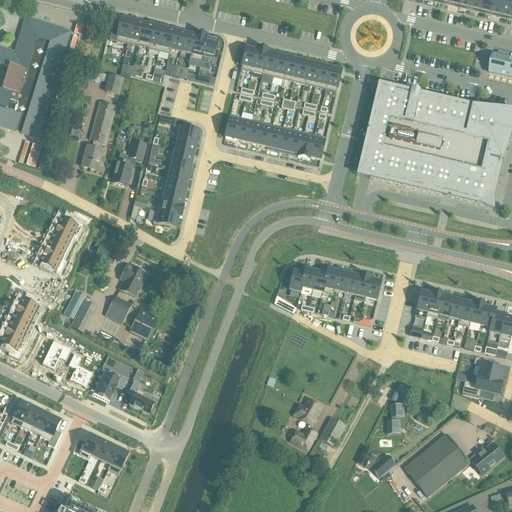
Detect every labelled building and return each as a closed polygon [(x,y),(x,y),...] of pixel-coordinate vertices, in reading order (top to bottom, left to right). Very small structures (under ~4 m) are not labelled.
[(460,0),(459,7),(470,9),(471,0),(460,0)] [(471,0),(470,9),(480,12),(482,0),(471,0)] [(482,0),(480,12),(491,14),(494,0),(482,0)] [(494,0),(491,14),(501,17),(505,0),(494,0)] [(511,0),(505,0),(501,17),(511,19),(511,17),(511,0)] [(3,90),(0,89),(0,128),(14,133),(15,130),(23,132),(22,134),(38,139),(71,32),(25,18),(15,53),(0,48),(0,64),(10,68),(7,76),(5,75),(3,82),(5,83),(3,90)] [(133,22),(133,23),(133,22),(122,20),(121,20),(118,31),(112,29),(109,42),(115,43),(127,46),(133,22)] [(127,46),(126,50),(131,51),(132,47),(138,48),(138,47),(143,25),(133,23),(133,22),(127,46)] [(148,50),(154,27),(143,25),(138,47),(148,49),(148,50)] [(77,26),(75,34),(80,36),(83,28),(77,26)] [(159,53),(164,30),(154,27),(148,50),(148,49),(148,51),(159,53)] [(170,51),(175,32),(164,30),(159,53),(170,56),(171,51),(170,51)] [(181,54),(185,35),(175,32),(170,51),(171,51),(181,54)] [(83,33),(74,62),(95,68),(103,39),(83,33)] [(191,56),(196,37),(195,37),(185,35),(181,54),(191,56)] [(202,58),(206,40),(207,40),(207,38),(196,35),(195,37),(196,37),(191,56),(190,61),(201,63),(201,62),(202,59),(202,58)] [(218,43),(207,40),(206,40),(202,58),(202,59),(201,62),(212,65),(218,43)] [(252,74),(257,52),(256,52),(246,49),(241,71),(252,74)] [(262,76),(267,54),(268,55),(268,52),(257,49),(256,52),(257,52),(252,74),(262,76)] [(493,56),(489,73),(511,78),(511,56),(498,53),(497,57),(493,56)] [(273,79),(278,57),(268,55),(267,54),(262,76),(273,79)] [(283,81),(288,59),(278,57),(273,79),(283,81)] [(294,84),(299,62),(288,59),(283,81),(294,84)] [(304,86),(309,64),(299,62),(294,84),(304,86)] [(315,89),(320,67),(309,64),(304,86),(315,89)] [(325,91),(331,69),(320,67),(315,89),(325,91)] [(336,94),(341,72),(331,69),(325,91),(336,94)] [(130,80),(131,77),(131,74),(121,71),(120,77),(130,80)] [(101,84),(102,73),(85,72),(85,83),(101,84)] [(105,94),(120,98),(124,80),(104,75),(102,82),(108,83),(105,94)] [(209,86),(210,79),(198,76),(197,78),(196,83),(209,86)] [(489,205),(507,126),(502,118),(418,98),(417,99),(410,97),(411,96),(380,89),(360,175),(489,205)] [(115,109),(99,104),(89,141),(93,142),(91,149),(86,148),(81,168),(96,172),(102,152),(99,151),(101,144),(106,145),(115,109)] [(236,142),(241,120),(230,117),(225,139),(225,140),(236,142)] [(246,144),(251,122),(241,120),(236,142),(246,144)] [(175,122),(174,129),(176,129),(174,140),(177,141),(196,145),(196,146),(199,134),(199,133),(190,131),(191,125),(175,122)] [(257,147),(262,125),(251,122),(246,144),(257,147)] [(71,123),(67,136),(74,139),(78,126),(71,123)] [(267,149),(272,127),(262,125),(257,147),(267,149)] [(278,152),(283,130),(272,127),(267,149),(278,152)] [(288,154),(293,132),(283,130),(278,152),(288,154)] [(299,157),(304,135),(293,132),(288,154),(298,157),(299,157)] [(309,159),(314,137),(304,135),(299,157),(298,157),(298,159),(309,162),(310,159),(309,159)] [(325,140),(314,137),(309,159),(310,159),(320,162),(325,140)] [(175,151),(194,156),(196,146),(196,145),(177,141),(175,151)] [(146,145),(133,142),(127,164),(118,161),(112,184),(126,188),(134,160),(142,163),(146,145)] [(172,150),(169,161),(172,162),(173,162),(191,166),(194,156),(175,151),(172,150)] [(172,162),(170,172),(189,177),(191,166),(173,162),(172,162)] [(170,172),(168,183),(186,187),(189,177),(170,172)] [(165,193),(184,198),(186,187),(168,183),(165,193)] [(159,202),(159,203),(181,208),(184,198),(165,193),(162,192),(159,202)] [(135,200),(133,208),(139,209),(145,211),(147,203),(135,200)] [(158,202),(155,213),(179,219),(181,220),(184,208),(181,208),(159,203),(159,202),(158,202)] [(131,218),(131,219),(136,221),(139,209),(133,208),(131,218)] [(155,213),(153,225),(176,230),(179,219),(155,213)] [(61,219),(55,231),(75,240),(75,241),(77,242),(86,224),(75,219),(72,224),(61,219)] [(55,231),(49,242),(70,252),(75,241),(75,240),(55,231)] [(44,253),(64,263),(70,252),(49,242),(44,253)] [(96,259),(113,266),(118,255),(101,248),(96,259)] [(44,253),(38,265),(61,276),(66,264),(64,263),(44,253)] [(123,283),(120,291),(136,300),(148,276),(129,267),(121,282),(123,283)] [(301,294),(300,296),(310,298),(312,292),(316,273),(305,271),(304,275),(305,275),(301,289),(302,290),(301,294)] [(327,276),(322,294),(333,297),(334,292),(338,274),(327,271),(326,276),(327,276)] [(289,290),(289,291),(301,294),(302,290),(301,289),(304,275),(294,273),(293,273),(289,290)] [(316,273),(312,292),(322,294),(327,276),(326,276),(317,273),(316,273)] [(338,274),(334,292),(344,295),(349,276),(338,274)] [(349,276),(344,295),(355,297),(359,278),(349,276)] [(359,278),(355,297),(365,300),(370,281),(371,279),(359,276),(359,278)] [(370,281),(365,300),(376,302),(381,284),(370,281)] [(63,316),(73,321),(85,298),(75,293),(63,316)] [(416,312),(415,317),(426,320),(426,318),(427,314),(432,296),(431,296),(421,293),(416,312)] [(427,314),(426,318),(437,320),(442,298),(443,298),(443,296),(432,293),(431,296),(432,296),(427,314)] [(106,317),(123,325),(133,307),(116,298),(106,317)] [(277,298),(274,306),(284,312),(288,305),(277,298)] [(442,298),(437,320),(448,323),(449,319),(448,319),(453,301),(443,298),(442,298)] [(22,299),(16,311),(34,320),(40,308),(22,299)] [(453,301),(448,319),(449,319),(458,322),(459,322),(463,303),(453,301)] [(82,335),(96,308),(84,302),(70,330),(82,335)] [(458,322),(457,326),(469,329),(470,324),(469,324),(474,306),(473,306),(463,303),(459,322),(458,322)] [(474,306),(469,324),(470,324),(475,326),(480,327),(484,308),(485,308),(485,306),(474,303),(473,306),(474,306)] [(484,308),(480,327),(490,329),(494,315),(495,311),(485,308),(484,308)] [(16,311),(10,322),(28,331),(34,320),(16,311)] [(148,343),(151,335),(158,320),(141,312),(139,311),(129,335),(148,343)] [(490,329),(489,334),(499,336),(500,336),(504,318),(494,315),(490,329)] [(499,336),(498,341),(510,344),(511,339),(511,337),(511,319),(504,318),(500,336),(499,336)] [(10,322),(5,334),(23,342),(28,331),(10,322)] [(5,334),(0,343),(0,346),(11,351),(8,357),(19,362),(27,345),(27,344),(23,342),(5,334)] [(53,343),(42,367),(54,372),(60,360),(66,363),(72,351),(65,348),(64,348),(53,343)] [(74,356),(68,368),(74,371),(69,382),(85,390),(93,375),(77,367),(81,359),(74,356)] [(475,359),(474,366),(481,368),(478,379),(501,385),(501,384),(503,376),(501,376),(502,372),(486,368),(488,362),(475,359)] [(110,372),(98,396),(110,402),(116,389),(121,392),(127,381),(110,372)] [(465,383),(462,395),(479,399),(480,393),(498,397),(499,396),(501,385),(478,379),(476,378),(474,385),(465,383)] [(134,384),(128,395),(134,398),(129,408),(148,417),(154,406),(153,405),(156,400),(137,391),(139,387),(134,384)] [(387,387),(379,403),(384,406),(393,390),(387,387)] [(398,387),(391,401),(395,403),(399,396),(402,390),(402,389),(398,387)] [(298,406),(292,418),(309,427),(304,436),(297,433),(292,445),(309,454),(318,436),(311,432),(313,429),(323,409),(308,401),(304,409),(298,406)] [(21,403),(10,425),(21,430),(31,408),(21,403)] [(400,407),(391,407),(391,420),(404,419),(404,415),(400,415),(400,407)] [(31,408),(21,430),(30,434),(41,413),(31,408)] [(41,413),(30,434),(31,435),(31,434),(40,438),(39,439),(40,439),(50,418),(41,413)] [(50,418),(40,439),(49,444),(48,447),(54,450),(61,435),(56,433),(61,423),(50,418)] [(319,442),(335,450),(347,428),(331,420),(319,442)] [(396,423),(387,423),(387,436),(400,436),(400,432),(396,432),(396,423)] [(79,442),(73,455),(89,463),(91,458),(99,441),(98,441),(99,441),(89,436),(85,445),(79,442)] [(470,466),(468,463),(446,436),(404,470),(427,501),(442,489),(470,466)] [(99,441),(91,458),(100,463),(109,446),(99,441)] [(109,446),(100,463),(110,467),(110,468),(118,450),(109,446)] [(490,470),(503,459),(492,446),(479,457),(478,455),(470,462),(482,477),(490,471),(490,470)] [(33,454),(28,451),(26,450),(23,456),(31,459),(33,454)] [(110,467),(108,472),(118,477),(129,455),(118,450),(110,468),(110,467)] [(365,450),(358,465),(365,468),(368,462),(374,465),(377,460),(370,457),(372,454),(365,450)] [(387,457),(370,471),(378,481),(395,467),(395,466),(387,457)] [(100,488),(101,486),(96,483),(93,490),(98,492),(100,488)] [(509,494),(489,502),(493,511),(495,511),(499,510),(500,511),(511,511),(511,496),(511,497),(509,494)] [(89,511),(66,500),(60,511),(89,511)]
